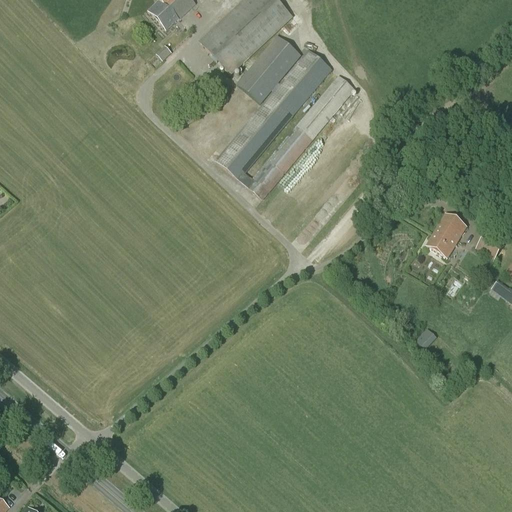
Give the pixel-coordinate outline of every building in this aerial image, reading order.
[(155,0),(158,3),(147,14),(165,34),(195,6),(188,0),(155,0)] [(244,0),(198,44),(230,78),(292,20),(273,0),(244,0)] [(236,87),(260,107),(301,58),(276,38),(236,87)] [(162,63),(171,54),(164,47),(155,56),(162,63)] [(307,52),(214,163),(261,203),(354,92),(338,78),(251,181),(245,176),(331,72),(307,52)] [(168,105),(174,114),(185,107),(180,98),(168,105)] [(222,107),(218,99),(176,123),(181,131),(222,107)] [(425,249),(447,261),(466,229),(445,216),(425,249)] [(491,230),(475,251),(493,263),(504,248),(503,247),(506,241),(491,230)] [(511,263),(502,276),(511,283),(511,263)] [(493,283),(489,289),(489,296),(498,302),(500,299),(511,307),(511,291),(509,290),(508,291),(497,283),(495,285),(493,283)] [(424,352),(437,340),(427,330),(414,343),(424,352)] [(7,511),(10,509),(0,501),(0,511),(7,511)]
